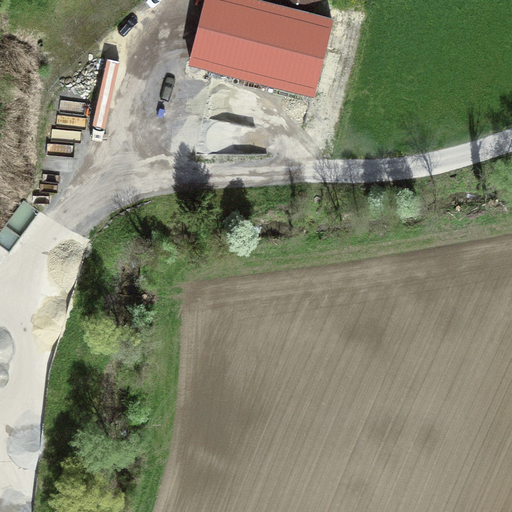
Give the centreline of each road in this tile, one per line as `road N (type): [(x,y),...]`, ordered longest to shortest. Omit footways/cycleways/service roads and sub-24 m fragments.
road 1 (track): [(0,448),(40,268),(56,234),(98,200),(126,190),(331,172)]
road 2 (unclassified): [(331,172),(420,165),(511,140)]
